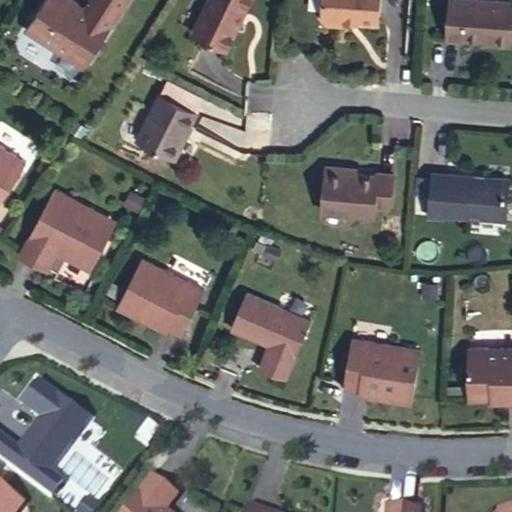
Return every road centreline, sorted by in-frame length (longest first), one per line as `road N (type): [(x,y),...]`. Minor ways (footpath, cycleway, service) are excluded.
road 1 (residential): [(16,314),(195,406),(405,452),(511,450)]
road 2 (residential): [(511,114),(300,95)]
